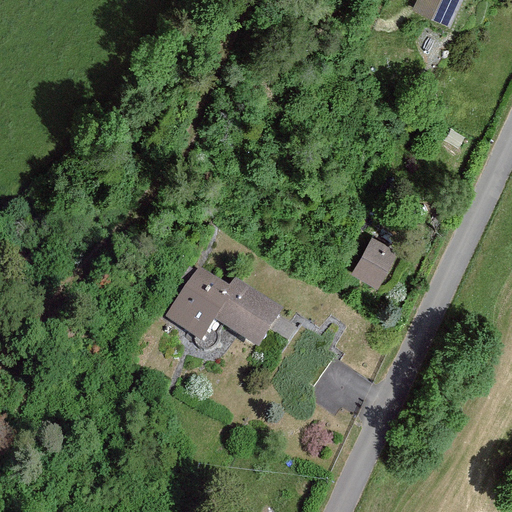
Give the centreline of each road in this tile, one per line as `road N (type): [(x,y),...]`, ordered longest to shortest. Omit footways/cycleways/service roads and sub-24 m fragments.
road 1 (tertiary): [(342,511),(511,150)]
road 2 (unknown): [(278,336),(389,414)]
